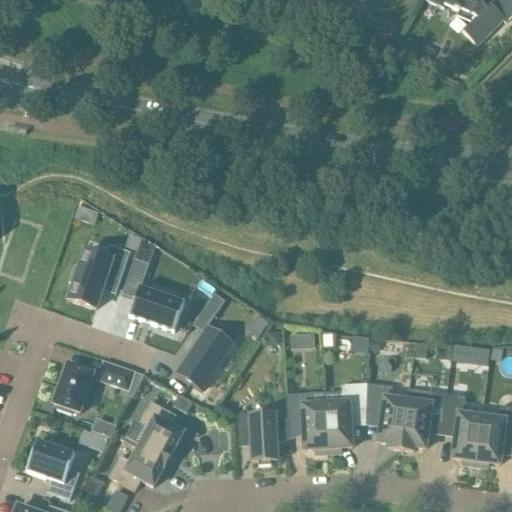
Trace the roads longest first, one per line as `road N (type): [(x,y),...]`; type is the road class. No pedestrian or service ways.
road 1 (secondary): [(395,157),(19,85)]
road 2 (residential): [(508,511),(363,490),(269,495),(254,511)]
road 3 (residential): [(0,457),(48,325),(149,363)]
